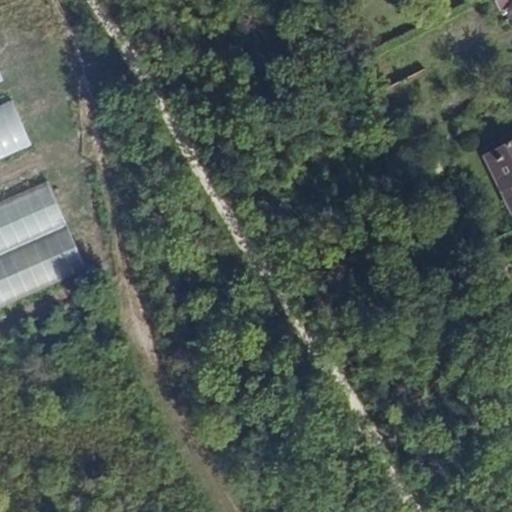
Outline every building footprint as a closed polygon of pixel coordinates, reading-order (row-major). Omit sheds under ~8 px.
[(511,0),(494,0),(499,11),(511,5),(511,0)] [(16,105),(0,111),(0,162),(34,150),(16,105)] [(511,139),(487,152),(490,158),(511,146),(511,139)] [(511,146),(490,158),(511,202),(511,146)] [(54,186),(0,206),(0,309),(88,277),(54,186)]
